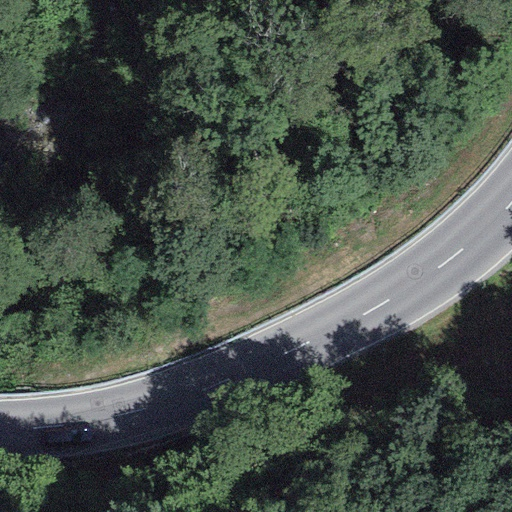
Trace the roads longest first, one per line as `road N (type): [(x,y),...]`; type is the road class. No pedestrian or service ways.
road 1 (tertiary): [(511,193),(466,243),(369,311),(249,369),(144,409),(0,428)]
road 2 (track): [(262,362),(381,381),(456,382),(511,371)]
